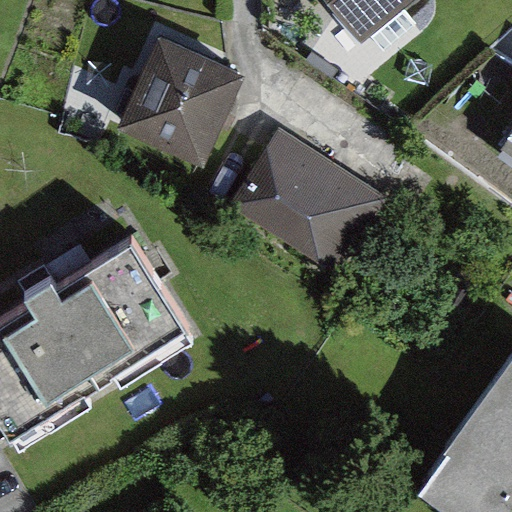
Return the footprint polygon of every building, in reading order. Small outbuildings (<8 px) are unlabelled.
[(328,0),(362,40),(409,0),(328,0)] [(242,59),(162,25),(121,118),(201,153),(242,59)] [(511,56),(463,117),(511,155),(511,56)] [(384,192),(279,123),(233,194),(338,262),(384,192)] [(202,327),(135,218),(62,263),(51,246),(24,263),(34,278),(0,298),(0,395),(26,436),(202,327)] [(511,511),(511,347),(508,345),(398,503),(411,511),(511,511)]
